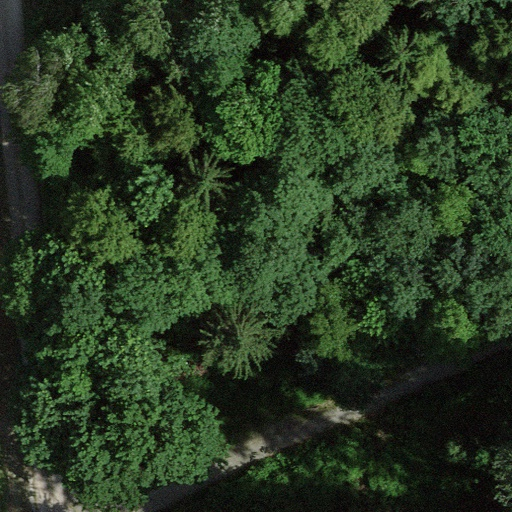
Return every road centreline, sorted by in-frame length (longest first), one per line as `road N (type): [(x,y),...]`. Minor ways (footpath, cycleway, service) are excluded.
road 1 (track): [(0,0),(49,511)]
road 2 (track): [(124,511),(511,333)]
